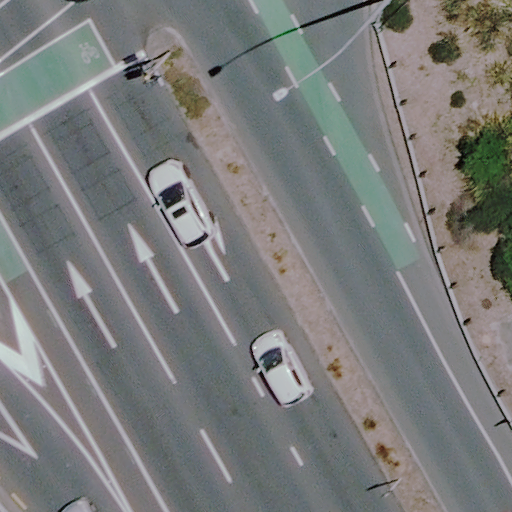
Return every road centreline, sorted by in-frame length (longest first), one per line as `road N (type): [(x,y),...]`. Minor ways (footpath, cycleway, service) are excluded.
road 1 (secondary): [(247,93),(479,511)]
road 2 (secondary): [(229,511),(0,103)]
